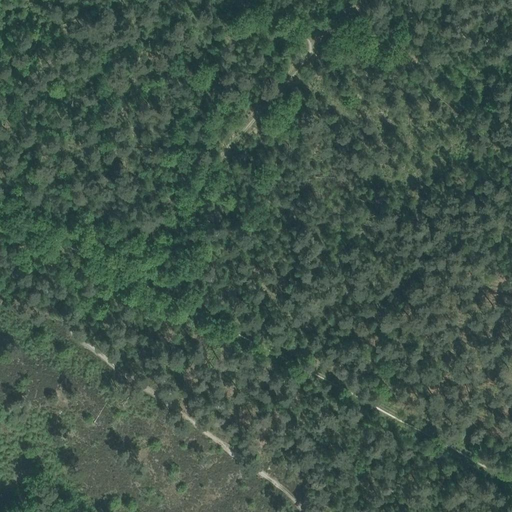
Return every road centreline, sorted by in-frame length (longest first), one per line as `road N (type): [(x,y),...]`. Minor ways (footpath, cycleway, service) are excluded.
road 1 (track): [(126,268),(511,469)]
road 2 (track): [(308,43),(126,268)]
road 3 (track): [(0,204),(126,268)]
